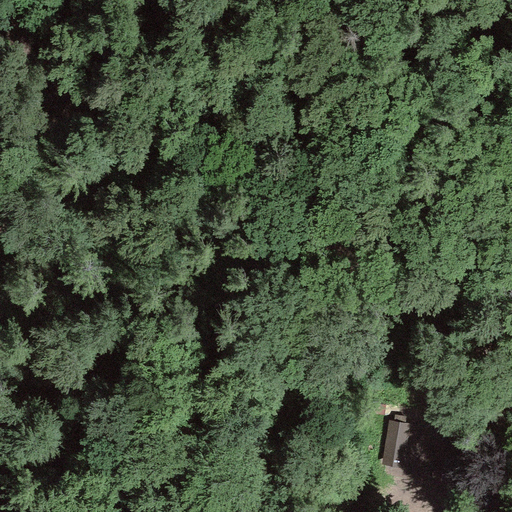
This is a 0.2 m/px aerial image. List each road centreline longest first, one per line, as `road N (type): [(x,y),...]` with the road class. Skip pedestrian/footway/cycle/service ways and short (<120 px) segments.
road 1 (track): [(511,365),(422,314),(263,191),(91,116),(0,19)]
road 2 (track): [(0,240),(106,0)]
road 3 (track): [(446,511),(511,386)]
